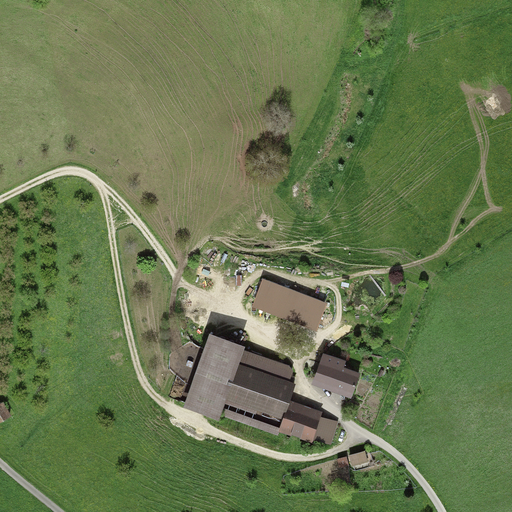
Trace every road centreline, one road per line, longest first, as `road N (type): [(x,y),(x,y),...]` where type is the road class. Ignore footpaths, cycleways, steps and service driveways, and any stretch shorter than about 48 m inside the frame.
road 1 (track): [(0,200),(66,171),(99,183),(139,378),(176,417),(291,457),(322,455),(361,433)]
road 2 (track): [(99,183),(201,297),(260,329),(300,369)]
